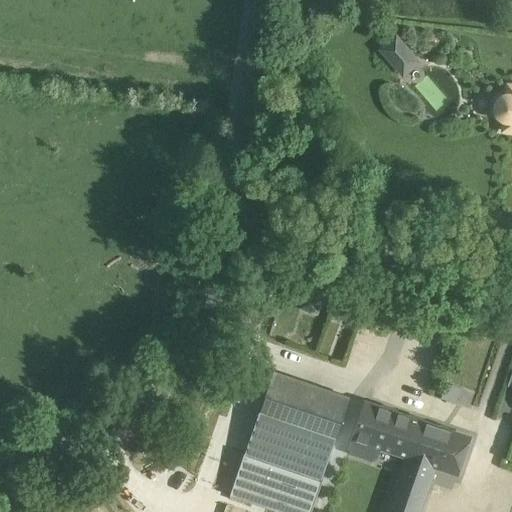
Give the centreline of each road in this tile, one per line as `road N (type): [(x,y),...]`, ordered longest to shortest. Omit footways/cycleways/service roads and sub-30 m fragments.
road 1 (unclassified): [(222,224),(209,298),(171,373),(131,417),(0,466)]
road 2 (unclassified): [(511,295),(222,224)]
road 3 (unclassified): [(222,224),(255,0)]
